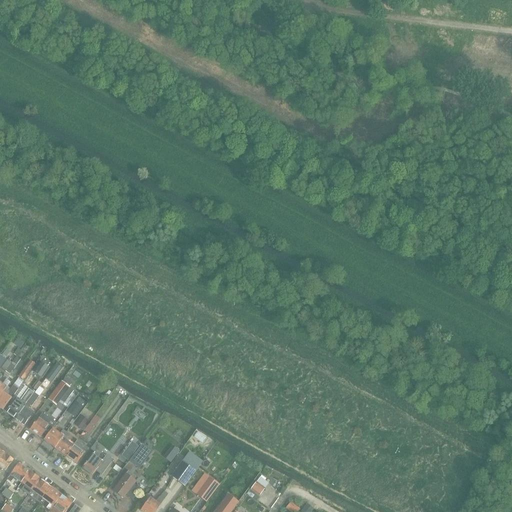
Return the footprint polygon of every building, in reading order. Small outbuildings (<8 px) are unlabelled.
[(247,22),(220,18),(218,34),(248,37),(249,31),(246,31),(247,22)] [(18,337),(14,343),(21,348),(25,342),(18,337)] [(10,357),(8,360),(7,360),(0,368),(9,375),(15,366),(20,360),(16,357),(14,360),(10,357)] [(29,360),(18,376),(24,381),(35,365),(29,360)] [(40,363),(34,372),(42,378),(49,368),(40,363)] [(50,383),(61,368),(55,364),(45,378),(50,383)] [(2,376),(0,378),(0,395),(2,392),(2,393),(6,387),(7,387),(10,382),(6,379),(2,376)] [(62,381),(49,399),(56,405),(65,394),(69,387),(70,386),(73,382),(66,377),(63,381),(62,381)] [(36,390),(41,384),(37,381),(33,387),(36,390)] [(2,392),(0,395),(0,408),(3,410),(14,394),(18,389),(13,386),(10,389),(7,387),(6,387),(2,393),(2,392)] [(69,387),(65,394),(69,397),(73,390),(69,387)] [(5,412),(14,419),(25,404),(25,405),(33,393),(28,389),(22,398),(20,400),(16,398),(5,412)] [(108,389),(103,396),(106,399),(112,391),(108,389)] [(24,425),(33,412),(28,409),(30,406),(31,407),(39,397),(33,393),(25,405),(25,404),(14,419),(24,425)] [(70,408),(67,412),(76,418),(84,407),(75,401),(70,408)] [(38,418),(29,430),(40,437),(43,433),(47,436),(52,428),(56,423),(49,418),(42,413),(38,418)] [(95,414),(90,421),(96,425),(101,418),(95,414)] [(80,417),(75,425),(83,431),(83,430),(88,423),(80,417)] [(88,423),(83,430),(89,434),(94,427),(88,423)] [(54,448),(66,432),(63,430),(60,434),(52,428),(47,436),(44,440),(54,448)] [(65,455),(73,444),(66,439),(69,435),(66,432),(54,448),(65,455)] [(73,444),(65,455),(76,463),(87,448),(84,445),(80,442),(77,440),(74,444),(73,444)] [(102,461),(97,457),(104,448),(96,442),(91,449),(94,452),(93,454),(82,468),(92,475),(95,471),(102,475),(113,460),(107,455),(102,461)] [(143,444),(130,461),(139,469),(152,452),(143,444)] [(124,452),(121,456),(128,461),(131,457),(124,452)] [(189,452),(171,476),(184,486),(202,462),(189,452)] [(4,453),(0,459),(0,467),(5,471),(13,460),(4,453)] [(10,475),(7,479),(11,481),(14,477),(21,483),(29,471),(18,463),(10,475)] [(25,492),(29,495),(40,479),(29,471),(21,483),(25,485),(22,489),(25,492)] [(128,471),(113,491),(123,498),(126,495),(133,500),(141,488),(134,483),(138,478),(128,471)] [(209,477),(196,494),(206,502),(219,484),(209,477)] [(51,487),(40,479),(29,495),(32,497),(35,493),(43,498),(51,487)] [(256,482),(250,490),(259,497),(265,489),(256,482)] [(61,495),(51,487),(43,498),(50,504),(47,508),(50,510),(61,495)] [(14,494),(6,488),(1,494),(9,500),(14,494)] [(142,511),(154,511),(168,494),(164,491),(160,497),(159,496),(155,501),(150,497),(140,510),(142,511)] [(65,511),(72,503),(61,495),(50,510),(48,511),(65,511)] [(223,502),(215,511),(230,511),(238,501),(234,498),(228,506),(223,502)] [(306,503),(299,511),(310,511),(314,508),(306,503)]
